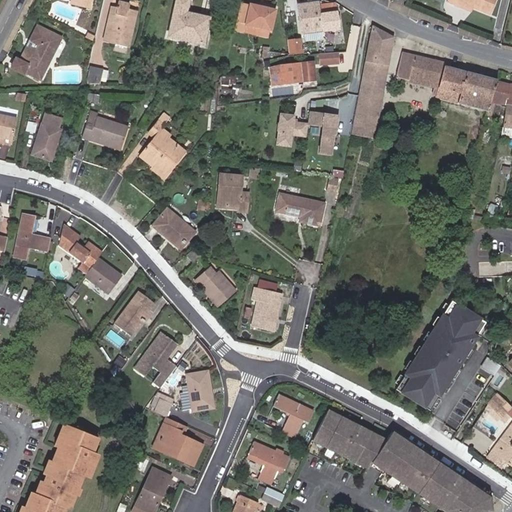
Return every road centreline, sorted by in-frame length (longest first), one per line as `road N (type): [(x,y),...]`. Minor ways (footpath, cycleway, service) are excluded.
road 1 (residential): [(0,178),(55,195),(106,224),(223,349),(252,368)]
road 2 (residential): [(285,367),(392,422),(511,500)]
road 3 (residential): [(352,0),(511,59)]
road 4 (residential): [(196,511),(252,368)]
